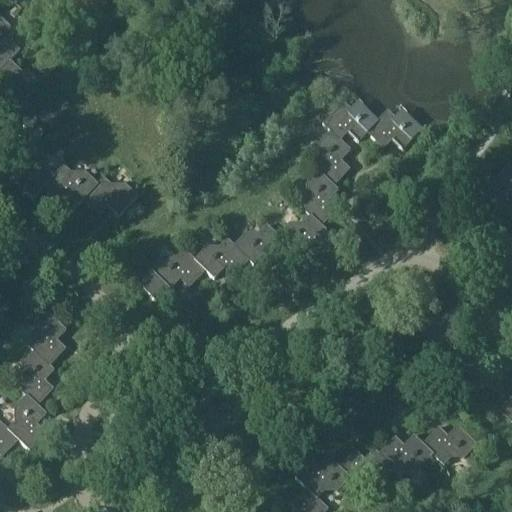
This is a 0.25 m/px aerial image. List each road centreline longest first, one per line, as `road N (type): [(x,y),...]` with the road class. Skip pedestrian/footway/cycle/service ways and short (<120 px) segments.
road 1 (residential): [(131,340),(169,358),(219,364),(269,344),(383,266),(420,258),(452,271),(463,289)]
road 2 (residential): [(131,340),(93,402),(79,451),(82,481),(104,511)]
road 3 (residential): [(463,289),(495,329),(489,351),(473,368),(450,370),(436,353),(448,312)]
road 4 (residential): [(0,217),(131,340)]
